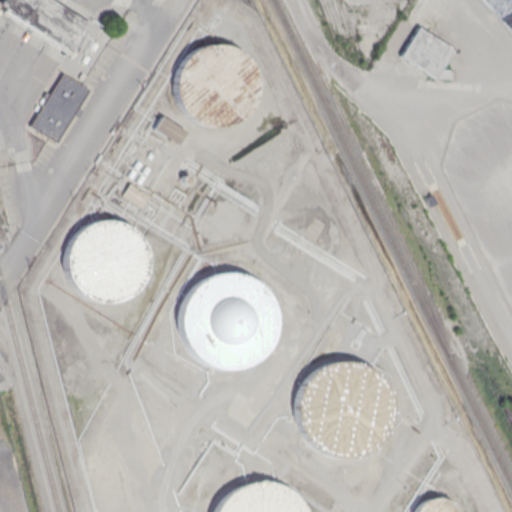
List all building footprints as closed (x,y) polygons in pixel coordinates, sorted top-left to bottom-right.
[(0,6),(0,0),(51,0),(87,23),(70,51),(0,6)] [(398,56),(416,27),(450,48),(432,77),(398,56)] [(222,127),(208,128),(195,125),(183,117),(175,105),(170,92),(171,78),(176,64),(185,54),(197,47),(210,44),(224,45),(237,51),(247,61),(253,73),(255,87),(253,100),(246,113),(235,122),(222,127)] [(62,73),(87,89),(55,141),(29,125),(62,73)] [(152,128),(175,143),(183,132),(159,116),(152,128)] [(124,175),(129,178),(139,164),(134,160),(124,175)] [(133,181),(138,184),(148,169),(143,166),(133,181)] [(120,194),(139,206),(146,194),(128,182),(120,194)] [(114,303),(100,303),(86,300),(75,292),(66,281),(62,267),(62,253),(67,240),(76,229),(88,222),(102,219),(116,220),(128,226),(138,236),(145,248),(147,262),(144,276),(137,288),(127,297),(114,303)] [(235,368),(220,368),(205,364),(193,356),(183,344),(178,329),(178,314),(182,300),(191,287),(204,277),(220,272),(237,273),(252,280),(264,291),(272,306),(274,322),(270,339),(261,353),(250,362),(235,368)] [(350,455),(335,455),(320,451),(307,443),(298,431),(293,417),(292,401),(297,387),(305,374),(319,364),(335,360),(351,361),(366,367),(378,378),(386,393),(388,410),(385,426),(376,440),(364,449),(350,455)] [(213,511),(214,510),(222,498),(236,488),(252,483),(268,484),(283,491),(295,502),(300,511),(213,511)] [(456,511),(455,507),(449,501),(442,497),(433,496),(425,498),(418,503),(413,509),(412,511),(456,511)]
